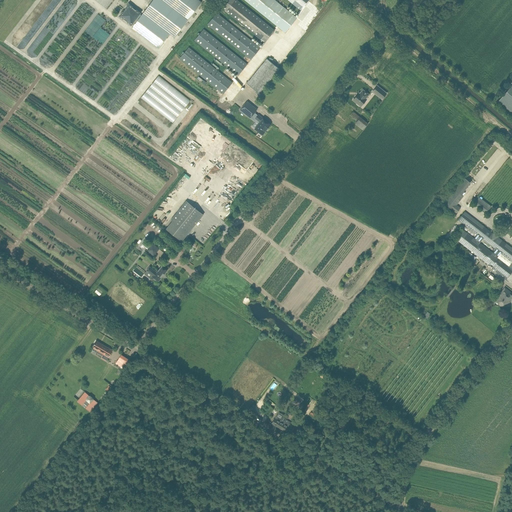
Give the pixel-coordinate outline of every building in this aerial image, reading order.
[(133,25),(132,27),(159,48),(170,33),(175,37),(202,2),(199,0),(152,0),(141,15),(139,14),(140,13),(129,5),(120,16),(131,24),(132,24),(133,25)] [(226,0),(221,7),(226,11),(260,39),(265,43),(275,30),(271,27),(237,0),(226,0)] [(278,0),(245,0),(285,32),(297,18),(277,2),(278,0)] [(288,0),(300,10),(308,0),(288,0)] [(97,13),(84,31),(102,43),(108,34),(100,27),(105,20),(97,13)] [(207,24),(232,44),(251,60),(261,48),(217,13),(207,24)] [(247,64),(204,29),(194,40),(238,76),(247,64)] [(189,47),(180,59),(223,94),(233,82),(189,47)] [(247,83),(260,93),(279,69),(267,58),(247,83)] [(157,74),(140,97),(173,122),(190,99),(157,74)] [(511,84),(498,101),(511,112),(511,111),(511,84)] [(373,91),(382,99),(386,93),(377,86),(373,91)] [(292,122),(308,99),(294,90),(278,113),(292,122)] [(353,100),(357,103),(357,104),(359,105),(360,105),(361,106),(366,99),(366,98),(369,95),(363,90),(360,94),(359,93),(353,100)] [(244,113),(250,118),(256,111),(253,109),(255,107),(247,101),(240,110),(244,113)] [(355,124),(363,130),(368,123),(353,111),(349,115),(357,121),(355,124)] [(265,131),(270,124),(263,118),(262,119),(259,117),(260,116),(258,114),(255,119),(260,122),(255,129),(262,135),(266,131),(265,131)] [(221,139),(223,134),(209,129),(207,134),(221,139)] [(463,196),(459,193),(468,181),(464,178),(444,203),(456,212),(460,208),(456,205),(463,196)] [(477,199),(474,203),(486,212),(490,208),(477,199)] [(203,214),(186,200),(171,220),(172,221),(166,229),(182,241),(183,240),(182,239),(187,233),(188,233),(183,229),(198,210),(203,214),(203,215),(203,214)] [(496,272),(502,277),(503,276),(507,279),(511,272),(511,247),(498,237),(498,236),(494,233),(493,233),(465,211),(458,220),(477,235),(474,238),(463,230),(456,239),(478,257),(477,258),(483,262),(484,261),(486,263),(485,264),(489,267),(490,266),(492,268),(491,269),(494,271),(495,270),(497,271),(496,272)] [(146,250),(154,256),(160,249),(152,242),(146,250)] [(465,257),(474,264),(478,259),(469,252),(465,257)] [(163,274),(164,274),(167,270),(162,266),(158,270),(157,270),(156,271),(150,266),(146,270),(153,275),(152,276),(158,281),(161,277),(163,274)] [(497,301),(504,306),(510,298),(508,296),(511,292),(505,288),(499,295),(501,296),(497,301)] [(96,340),(92,347),(99,350),(97,353),(107,359),(113,350),(96,340)] [(132,362),(121,355),(116,363),(127,370),(132,362)] [(85,392),(79,399),(83,403),(86,400),(89,403),(87,406),(92,410),(98,402),(93,399),(94,399),(93,398),(94,398),(90,395),(89,395),(85,392)] [(296,408),(301,401),(296,397),(291,404),(296,408)] [(291,421),(283,417),(282,420),(280,419),(279,420),(275,418),(272,423),(286,432),(289,427),(291,428),(293,424),(290,422),(291,421)] [(342,431),(348,423),(341,417),(334,426),(338,429),(339,428),(342,431)]
